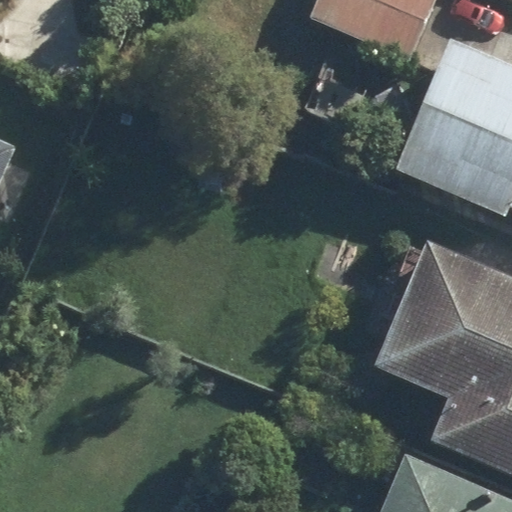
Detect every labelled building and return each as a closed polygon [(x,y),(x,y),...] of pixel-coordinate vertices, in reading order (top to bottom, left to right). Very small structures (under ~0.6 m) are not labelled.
[(440,0),(318,0),(308,25),(411,69),(440,0)] [(511,218),(511,75),(450,50),(396,182),(505,227),(509,218),(511,218)] [(370,98),(311,78),(298,116),(358,137),(370,98)] [(0,190),(14,160),(0,153),(0,190)] [(511,288),(428,253),(375,380),(448,411),(431,453),(511,486),(511,288)] [(385,511),(511,511),(511,505),(406,462),(385,511)]
